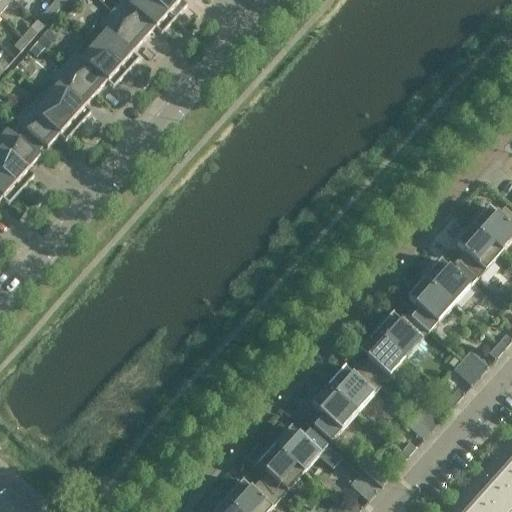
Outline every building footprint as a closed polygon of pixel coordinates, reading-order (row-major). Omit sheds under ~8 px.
[(0,0),(0,14),(12,0),(0,0)] [(58,12),(66,3),(63,0),(56,0),(51,6),(58,12)] [(126,2),(114,15),(144,42),(155,29),(161,34),(173,20),(150,0),(132,0),(128,5),(126,2)] [(150,0),(173,20),(186,7),(180,2),(181,0),(150,0)] [(58,12),(51,6),(43,16),(49,21),(58,12)] [(105,31),(93,45),(125,74),(138,60),(132,55),(144,42),(114,15),(102,29),(105,31)] [(22,38),(29,44),(37,35),(31,29),(22,38)] [(14,48),(20,54),(29,44),(22,38),(14,48)] [(37,44),(29,52),(35,58),(43,49),(37,44)] [(78,56),(66,69),(96,96),(107,83),(113,88),(125,74),(93,45),(80,58),(78,56)] [(0,63),(0,76),(8,67),(2,61),(0,63)] [(57,85),(44,99),(77,128),(90,114),(84,109),(96,96),(66,69),(54,82),(57,85)] [(30,109),(17,124),(13,128),(40,151),(43,147),(47,150),(59,137),(65,141),(77,128),(44,99),(32,112),(30,109)] [(0,172),(21,191),(33,177),(27,172),(40,158),(36,155),(40,151),(13,128),(0,142),(0,172)] [(0,202),(3,200),(8,205),(21,191),(0,172),(0,202)] [(489,208),(470,229),(500,256),(511,242),(511,217),(507,213),(501,219),(489,208)] [(500,256),(470,229),(456,245),(468,256),(458,267),(476,283),(500,256)] [(441,261),(422,283),(452,310),(476,283),(458,267),(453,272),(441,261)] [(452,310),(422,283),(408,299),(420,309),(410,320),(428,336),(452,310)] [(509,307),(511,303),(511,301),(507,297),(503,302),(509,307)] [(393,315),(374,336),(404,363),(428,336),(410,320),(405,326),(393,315)] [(404,363),(374,336),(360,352),(372,363),(362,374),(380,390),(404,363)] [(498,346),(505,352),(511,344),(511,343),(505,337),(498,346)] [(489,356),(496,362),(505,352),(498,346),(489,356)] [(464,364),(481,379),(489,370),(472,355),(464,364)] [(456,373),(473,388),(481,379),(464,364),(456,373)] [(345,369),(326,390),(355,417),(380,390),(362,374),(357,380),(345,369)] [(355,417),(326,390),(312,406),(324,417),(313,428),(331,444),(355,417)] [(457,406),(465,398),(457,391),(450,400),(457,406)] [(457,406),(450,400),(441,409),(448,416),(457,406)] [(413,417),(432,434),(440,425),(421,408),(413,417)] [(291,429),(272,450),(302,477),(327,449),(309,433),(303,439),(291,429)] [(409,460),(416,451),(409,445),(402,453),(409,460)] [(302,477),(272,450),(258,466),(270,477),(260,488),(278,503),(302,477)] [(409,460),(402,453),(393,463),(400,470),(409,460)] [(511,461),(497,477),(511,490),(511,461)] [(373,466),(365,475),(382,490),(390,481),(373,466)] [(511,511),(511,490),(497,477),(483,493),(503,511),(511,511)] [(377,495),(361,480),(353,489),(369,503),(377,495)] [(243,482),(224,504),(233,511),(270,511),(278,503),(260,488),(255,493),(243,482)] [(503,511),(483,493),(468,510),(471,511),(503,511)]
